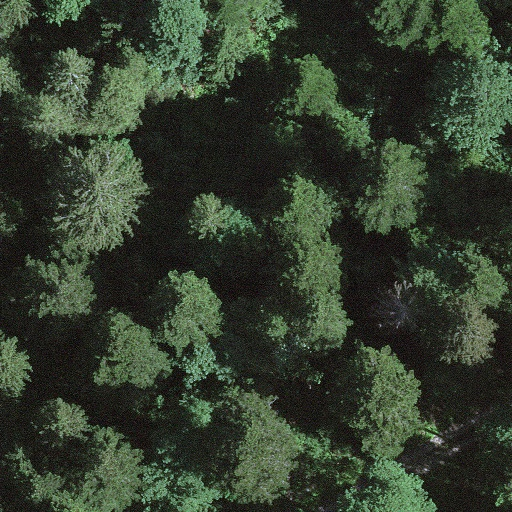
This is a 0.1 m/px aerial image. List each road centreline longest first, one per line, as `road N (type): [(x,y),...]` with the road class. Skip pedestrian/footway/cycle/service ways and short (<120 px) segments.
road 1 (track): [(0,197),(357,0)]
road 2 (track): [(511,414),(366,511)]
